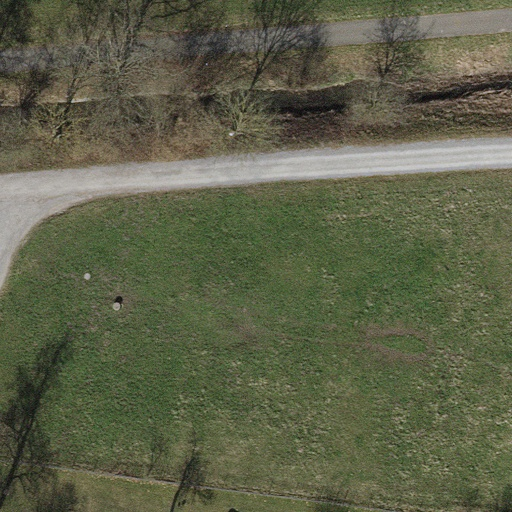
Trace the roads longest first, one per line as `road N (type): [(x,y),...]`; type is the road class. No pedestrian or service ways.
road 1 (track): [(511,20),(0,61)]
road 2 (track): [(0,185),(511,146)]
